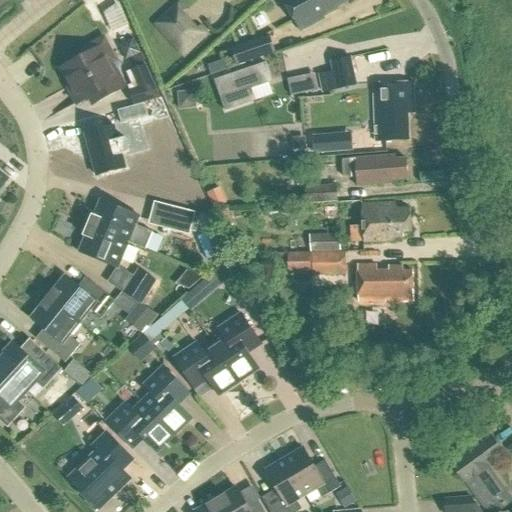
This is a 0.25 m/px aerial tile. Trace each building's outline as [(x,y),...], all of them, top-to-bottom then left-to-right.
[(336,8),(351,0),(282,0),(299,32),(324,19),(323,17),(337,10),(336,8)] [(155,25),(184,56),(207,34),(200,27),(195,32),(180,16),(186,11),(179,3),(155,25)] [(239,48),(244,63),(274,52),(269,37),(239,48)] [(81,55),(82,58),(61,69),(70,86),(68,88),(77,105),(94,96),(97,103),(126,88),(117,70),(114,72),(110,63),(113,62),(115,57),(106,41),(102,40),(82,50),(81,55)] [(351,58),(331,62),(333,73),(319,76),(323,93),(357,85),(351,58)] [(208,64),(212,75),(228,70),(225,59),(208,64)] [(264,64),(215,81),(226,112),(254,102),(250,88),(270,81),(264,64)] [(133,91),(136,104),(159,98),(145,67),(132,73),(140,89),(133,91)] [(302,78),(288,81),(291,97),(305,94),(302,78)] [(412,84),(373,86),(376,140),(408,138),(407,116),(414,115),(412,84)] [(194,92),(178,94),(180,110),(196,108),(194,92)] [(145,104),(118,111),(122,125),(149,117),(145,104)] [(97,177),(126,169),(122,155),(129,153),(125,138),(118,140),(114,126),(85,134),(97,177)] [(335,136),(313,137),(315,153),(337,152),(335,136)] [(357,160),(359,187),(385,185),(384,179),(407,178),(406,161),(395,161),(395,157),(357,160)] [(305,187),(306,204),(338,202),(336,184),(305,187)] [(220,188),(207,194),(213,208),(226,202),(220,188)] [(92,216),(88,226),(129,243),(140,217),(101,201),(94,217),(92,216)] [(411,231),(410,210),(393,211),(393,204),(362,206),(363,244),(394,242),(393,239),(403,238),(402,233),(411,231)] [(173,207),(168,225),(191,231),(195,213),(173,207)] [(227,210),(216,214),(221,229),(232,225),(227,210)] [(84,236),(86,237),(79,253),(118,269),(129,243),(88,226),(84,236)] [(214,232),(199,238),(202,245),(217,239),(214,232)] [(311,233),(312,250),(340,250),(339,233),(311,233)] [(312,252),(312,266),(320,266),(320,274),(341,274),(341,251),(312,252)] [(378,265),(357,266),(358,302),(413,301),(412,272),(403,272),(403,267),(390,267),(390,272),(378,272),(378,265)] [(124,292),(142,303),(156,281),(137,270),(124,292)] [(88,295),(65,276),(48,298),(80,324),(91,311),(101,319),(115,302),(96,286),(88,295)] [(17,298),(24,306),(37,296),(30,287),(17,298)] [(70,337),(80,324),(48,298),(31,319),(54,338),(46,347),(66,363),(80,345),(70,337)] [(126,320),(142,333),(146,328),(147,329),(157,316),(140,302),(126,320)] [(214,345),(239,383),(259,370),(248,354),(261,345),(241,314),(218,329),(224,338),(214,345)] [(128,346),(140,361),(154,349),(143,334),(128,346)] [(208,380),(219,396),(239,383),(214,345),(203,352),(197,343),(174,359),(195,389),(208,380)] [(0,360),(0,366),(26,391),(35,382),(44,390),(62,370),(44,353),(35,364),(14,345),(0,360)] [(26,391),(0,366),(0,421),(8,428),(26,408),(17,400),(26,391),(35,399),(26,391)] [(142,403),(174,435),(191,419),(178,405),(189,394),(164,368),(144,387),(151,394),(142,403)] [(73,397),(53,414),(63,426),(83,408),(73,397)] [(143,438),(156,452),(174,435),(142,403),(133,412),(126,404),(107,423),(132,449),(143,438)] [(94,448),(95,449),(97,447),(103,453),(94,462),(91,459),(71,479),(63,471),(62,472),(80,490),(77,493),(95,511),(129,478),(121,470),(132,459),(108,435),(94,448)] [(511,498),(475,448),(451,465),(464,482),(464,481),(486,511),(497,511),(511,501),(511,498)] [(285,460),(305,495),(316,488),(322,498),(341,487),(325,461),(314,467),(304,449),(285,460)] [(262,498),(269,511),(297,511),(302,510),(296,500),(305,495),(285,460),(265,471),(276,489),(262,498)] [(358,500),(349,486),(337,493),(346,508),(358,500)] [(237,488),(216,500),(222,511),(264,511),(258,500),(248,506),(237,488)] [(444,500),(444,511),(473,511),(472,498),(444,500)] [(222,511),(216,500),(196,511),(222,511)]
